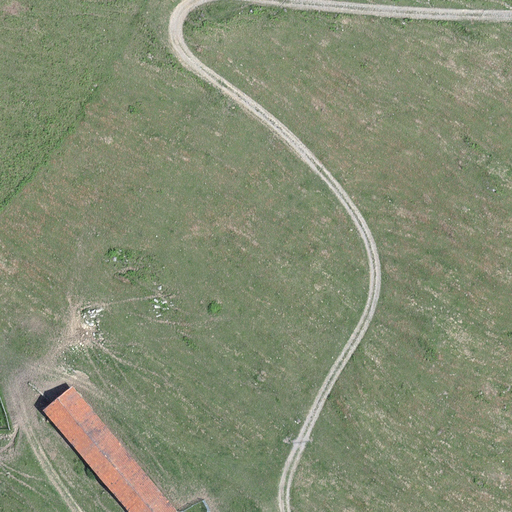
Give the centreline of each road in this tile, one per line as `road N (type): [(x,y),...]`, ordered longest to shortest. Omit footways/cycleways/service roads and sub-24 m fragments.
road 1 (track): [(193,0),(176,25),(184,54),(322,171),(367,234),(374,260),(369,308),(294,458),(286,511)]
road 2 (track): [(511,14),(273,0)]
